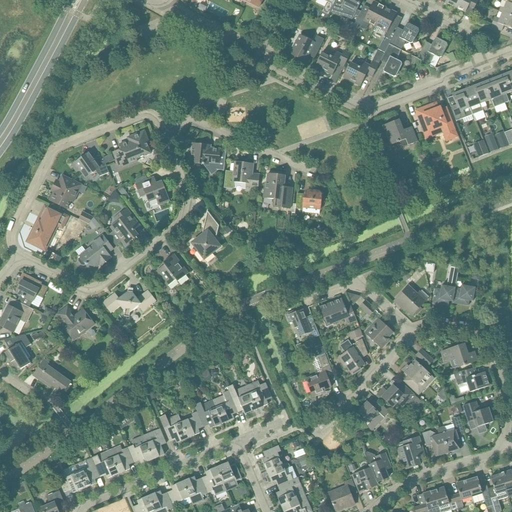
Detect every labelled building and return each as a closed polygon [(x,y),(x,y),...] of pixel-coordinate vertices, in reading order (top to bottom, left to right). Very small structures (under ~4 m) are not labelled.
[(315,0),(317,1),(316,0),(324,0),(327,2),(325,7),(323,12),(328,15),(335,0),(315,0)] [(362,0),(337,0),(331,12),(337,15),(339,12),(353,19),(362,0)] [(458,0),(455,8),(465,13),(468,6),(474,9),(478,0),(458,0)] [(355,22),(354,25),(359,28),(364,30),(366,29),(369,23),(376,26),(385,8),(374,2),(370,9),(367,15),(361,11),(361,12),(358,17),(355,22)] [(511,4),(506,2),(504,8),(496,5),(494,9),(502,13),(511,16),(511,4)] [(376,26),(373,30),(384,36),(384,37),(389,40),(394,29),(395,28),(390,26),(395,15),(396,13),(385,8),(376,26)] [(511,29),(511,16),(502,13),(499,19),(494,17),(491,27),(502,31),(504,26),(511,29)] [(395,33),(389,44),(401,50),(406,41),(410,43),(413,43),(419,31),(418,29),(408,24),(406,25),(400,36),(395,33)] [(291,47),(293,48),(290,54),(305,62),(310,50),(316,53),(315,56),(315,57),(324,40),(316,36),(313,42),(299,35),(296,42),(294,41),(291,47)] [(417,59),(429,65),(434,56),(439,58),(441,57),(447,45),(447,43),(437,38),(435,39),(429,50),(423,47),(417,59)] [(389,44),(384,54),(383,56),(389,59),(383,70),(384,72),(394,77),(396,76),(402,64),(401,62),(396,60),(401,50),(389,44)] [(344,66),(350,54),(344,51),(342,55),(334,51),(331,56),(330,56),(322,52),(315,67),(332,76),(338,63),(344,66)] [(372,77),(378,65),(372,61),(370,66),(362,62),(359,67),(359,66),(358,67),(350,63),(343,78),(360,86),(366,74),(372,77)] [(511,91),(506,74),(495,78),(505,103),(509,102),(506,94),(511,91)] [(505,103),(495,78),(484,82),(491,100),(494,107),(505,103)] [(491,100),(484,82),(474,86),(483,111),(488,110),(485,102),(491,100)] [(474,86),(463,90),(473,114),(479,112),(479,113),(483,111),(474,86)] [(456,121),(473,114),(463,90),(452,95),(456,106),(451,108),(456,121)] [(430,105),(416,111),(426,138),(433,136),(432,134),(433,131),(433,130),(441,126),(447,141),(457,137),(448,114),(448,116),(444,118),(440,107),(438,108),(437,105),(431,107),(430,105)] [(383,126),(384,129),(390,145),(399,142),(400,145),(404,147),(408,146),(417,142),(411,127),(405,129),(404,126),(401,127),(399,120),(383,126)] [(147,144),(149,143),(144,131),(133,135),(134,139),(120,145),(122,150),(113,153),(119,169),(137,162),(136,159),(150,153),(147,144)] [(504,136),(498,139),(502,148),(503,148),(508,146),(504,136)] [(495,141),(488,144),(491,153),(493,152),(498,150),(499,150),(495,141)] [(478,159),(487,155),(482,142),(474,146),(478,159)] [(201,166),(206,172),(210,169),(224,171),(226,151),(225,151),(225,153),(220,152),(220,150),(209,149),(209,146),(194,144),(191,163),(201,164),(201,166)] [(109,173),(103,157),(102,157),(104,161),(98,164),(89,152),(73,164),(79,172),(80,171),(85,178),(95,171),(100,176),(109,173)] [(106,163),(115,160),(113,154),(104,158),(106,163)] [(246,187),(258,188),(260,175),(252,174),(253,164),(235,162),(234,172),(226,171),(224,188),(225,187),(232,188),(233,182),(246,183),(246,187)] [(290,209),(292,188),(284,187),(285,176),(267,174),(266,183),(265,183),(263,198),(274,199),(273,207),(290,209)] [(56,188),(50,200),(67,209),(71,201),(73,202),(78,192),(82,185),(68,178),(62,175),(59,181),(56,180),(53,187),(56,188)] [(148,180),(136,184),(140,197),(146,194),(149,202),(157,199),(159,205),(169,201),(162,182),(151,186),(148,180)] [(127,199),(130,197),(122,186),(117,190),(122,196),(124,195),(127,199)] [(296,205),(295,209),(303,210),(302,213),(319,214),(320,209),(321,195),(319,192),(308,191),(305,194),(304,194),(297,194),(296,205)] [(51,238),(63,215),(46,207),(35,230),(33,229),(27,242),(43,250),(49,237),(51,238)] [(109,236),(108,235),(116,246),(117,246),(116,245),(121,241),(124,246),(138,235),(131,226),(136,222),(127,209),(114,219),(117,222),(110,227),(114,232),(109,236)] [(80,220),(88,224),(94,217),(84,212),(80,220)] [(100,215),(95,218),(99,224),(104,220),(100,215)] [(204,259),(220,247),(215,241),(218,227),(211,215),(205,219),(202,235),(192,243),(204,259)] [(101,226),(99,224),(95,218),(94,217),(88,224),(94,231),(101,226)] [(81,265),(84,266),(86,264),(91,271),(99,265),(100,266),(111,258),(108,253),(113,249),(103,235),(91,244),(93,246),(79,256),(80,257),(78,259),(78,261),(81,265)] [(43,250),(40,256),(49,260),(57,264),(62,258),(47,250),(44,249),(43,250)] [(163,263),(164,265),(156,271),(167,286),(176,280),(177,282),(188,274),(174,254),(163,263)] [(435,265),(424,263),(426,272),(433,273),(435,265)] [(458,276),(459,270),(450,268),(449,275),(458,276)] [(409,273),(402,277),(405,282),(411,278),(409,273)] [(36,295),(43,298),(48,288),(41,284),(42,283),(27,275),(24,281),(22,280),(16,293),(33,302),(36,295)] [(435,288),(433,304),(448,306),(449,301),(452,302),(455,288),(457,279),(448,277),(447,286),(442,285),(441,289),(435,288)] [(455,288),(452,302),(453,302),(453,303),(468,306),(469,301),(472,301),(475,288),(462,285),(461,289),(455,288)] [(408,286),(395,300),(402,306),(402,305),(405,308),(416,296),(418,295),(408,286)] [(142,312),(156,301),(148,291),(137,299),(133,293),(133,292),(128,291),(127,292),(119,299),(115,293),(103,303),(110,313),(120,306),(125,312),(124,316),(129,317),(130,313),(138,306),(142,312)] [(416,296),(405,308),(406,309),(405,309),(412,316),(414,313),(416,315),(422,309),(420,307),(424,303),(428,299),(420,292),(418,295),(416,296)] [(342,299),(333,302),(328,304),(319,308),(324,320),(323,321),(326,328),(333,325),(332,324),(345,319),(347,325),(357,321),(350,304),(345,306),(342,299)] [(28,320),(28,319),(33,310),(16,301),(12,308),(8,306),(0,321),(0,326),(13,333),(17,325),(17,324),(19,319),(22,320),(22,321),(23,321),(24,321),(25,321),(26,321),(27,321),(27,320),(28,320)] [(370,316),(375,310),(365,301),(360,306),(370,316)] [(68,307),(57,315),(64,324),(63,325),(74,340),(94,325),(83,310),(75,316),(68,307)] [(313,338),(319,336),(312,318),(307,320),(303,310),(295,313),(294,311),(286,314),(289,322),(292,321),(298,337),(311,332),(313,338)] [(49,318),(43,315),(41,318),(43,323),(46,325),(49,318)] [(365,334),(381,349),(390,340),(388,338),(393,332),(379,319),(365,334)] [(355,330),(348,333),(351,340),(358,337),(355,330)] [(5,352),(8,358),(17,372),(30,364),(22,350),(31,345),(25,335),(4,340),(10,350),(5,352)] [(340,346),(345,353),(340,357),(351,373),(352,372),(354,374),(361,369),(359,368),(364,364),(361,359),(368,355),(362,339),(352,346),(348,341),(340,346)] [(456,359),(458,367),(477,361),(474,352),(468,354),(464,344),(446,350),(449,361),(456,359)] [(416,356),(427,366),(433,361),(421,350),(416,356)] [(316,371),(318,375),(305,379),(312,397),(326,391),(325,390),(331,387),(329,382),(335,380),(325,354),(318,357),(322,368),(316,371)] [(33,375),(46,384),(47,382),(63,393),(70,382),(60,375),(62,373),(44,360),(33,375)] [(408,376),(404,381),(418,395),(434,378),(415,361),(409,367),(407,365),(402,370),(408,376)] [(458,373),(454,375),(455,379),(458,386),(461,385),(461,384),(467,382),(470,392),(488,387),(486,382),(488,381),(485,372),(477,375),(475,368),(458,373)] [(260,386),(258,382),(247,386),(256,409),(268,404),(266,400),(271,397),(271,399),(272,398),(265,383),(260,386)] [(382,398),(392,408),(397,402),(402,407),(407,402),(414,409),(419,404),(421,406),(423,404),(415,396),(415,397),(413,395),(414,395),(400,382),(399,382),(403,386),(399,390),(393,385),(387,392),(383,388),(377,395),(381,399),(382,398)] [(227,388),(229,391),(238,413),(243,410),(245,414),(256,409),(247,386),(235,391),(233,385),(227,388)] [(223,394),(224,396),(213,401),(222,424),(234,419),(232,415),(238,413),(229,391),(223,394)] [(372,431),(389,413),(375,399),(370,404),(368,402),(365,406),(364,405),(357,412),(363,418),(361,420),(372,431)] [(197,412),(200,417),(203,426),(209,424),(211,429),(222,424),(213,401),(202,406),(201,403),(195,406),(197,412)] [(476,402),(463,406),(468,422),(471,429),(477,427),(484,425),(493,422),(488,408),(479,411),(476,402)] [(165,415),(160,417),(170,442),(170,441),(175,438),(177,443),(188,438),(182,422),(178,415),(167,420),(165,415)] [(445,427),(441,428),(449,453),(456,450),(461,449),(461,447),(457,436),(465,434),(459,417),(451,419),(453,424),(445,427)] [(182,422),(188,438),(200,433),(193,418),(182,422)] [(430,431),(422,433),(426,446),(432,444),(435,455),(436,457),(441,455),(449,453),(441,428),(437,429),(439,435),(437,436),(436,434),(430,431)] [(166,444),(160,429),(143,436),(146,444),(153,460),(164,455),(160,445),(165,443),(166,444)] [(131,446),(128,448),(134,463),(140,461),(141,464),(153,460),(146,444),(143,436),(131,441),(133,445),(131,446)] [(387,446),(393,440),(390,436),(387,439),(384,436),(380,440),(387,446)] [(424,452),(419,437),(404,442),(405,446),(397,449),(404,470),(420,465),(417,454),(424,452)] [(120,446),(109,451),(119,474),(130,469),(129,465),(134,463),(128,448),(122,450),(120,446)] [(280,450),(279,446),(264,452),(267,457),(262,459),(267,471),(282,464),(277,451),(280,450)] [(304,448),(297,451),(299,457),(306,454),(304,448)] [(100,477),(106,475),(107,479),(119,474),(109,451),(92,458),(100,477)] [(368,452),(364,454),(370,468),(377,483),(388,478),(384,466),(390,464),(385,453),(376,457),(375,455),(368,452)] [(305,457),(300,460),(303,468),(309,465),(305,457)] [(89,468),(78,473),(85,488),(96,483),(95,480),(100,477),(92,458),(86,460),(89,468)] [(228,462),(217,467),(227,491),(232,489),(238,486),(236,482),(238,481),(242,479),(236,465),(235,464),(235,465),(230,467),(228,462)] [(278,486),(293,480),(286,463),(282,464),(267,471),(268,475),(266,476),(269,483),(271,482),(272,482),(276,481),(278,486)] [(217,467),(205,472),(207,476),(201,478),(208,494),(214,491),(216,496),(227,491),(217,467)] [(377,483),(370,468),(352,475),(359,493),(378,485),(377,483)] [(511,472),(511,470),(501,474),(506,490),(508,497),(511,495),(511,472)] [(85,488),(78,473),(65,478),(63,475),(60,476),(66,492),(66,491),(66,490),(71,488),(73,493),(85,488)] [(493,487),(488,489),(492,502),(493,506),(494,511),(501,511),(502,511),(498,500),(508,497),(506,490),(501,474),(490,477),(493,487)] [(194,477),(183,482),(189,497),(193,505),(205,500),(203,496),(208,494),(201,478),(196,481),(194,477)] [(477,477),(467,480),(472,497),(474,504),(484,500),(487,508),(493,506),(492,502),(488,489),(486,485),(480,487),(477,477)] [(298,485),(300,484),(298,478),(293,480),(278,486),(280,492),(276,494),(281,505),(305,495),(303,491),(301,492),(298,485)] [(357,493),(352,479),(343,482),(345,487),(328,493),(336,511),(347,506),(347,505),(354,502),(351,496),(357,493)] [(459,494),(453,495),(457,509),(463,507),(461,500),(472,497),(467,480),(456,483),(459,494)] [(183,482),(171,487),(173,490),(167,493),(174,508),(177,506),(176,503),(189,497),(183,482)] [(444,487),(434,491),(439,507),(440,511),(446,511),(457,509),(453,495),(447,497),(444,487)] [(58,511),(66,507),(59,491),(46,496),(49,504),(41,508),(43,511),(58,511)] [(160,491),(149,496),(155,511),(168,511),(167,507),(169,506),(170,509),(174,508),(167,493),(162,495),(160,491)] [(426,504),(420,506),(421,511),(440,511),(439,507),(434,491),(423,494),(426,504)] [(305,495),(281,505),(283,511),(311,511),(310,507),(305,495)] [(133,507),(135,511),(155,511),(149,496),(137,501),(139,506),(134,508),(134,507),(133,507)] [(20,511),(34,511),(31,502),(18,508),(20,511)]
